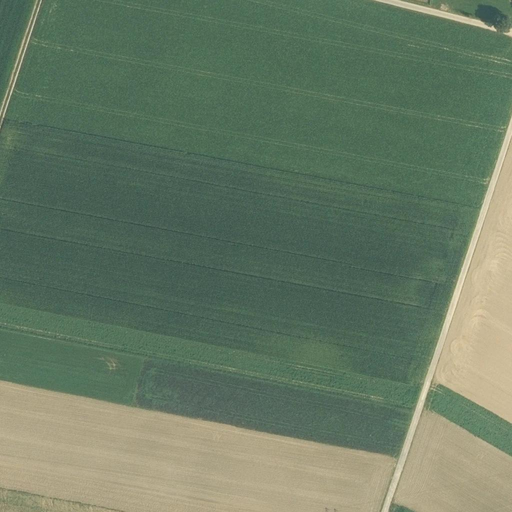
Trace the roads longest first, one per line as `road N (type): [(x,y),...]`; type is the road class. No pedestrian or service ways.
road 1 (track): [(385,511),(511,126)]
road 2 (track): [(511,32),(381,0)]
road 3 (track): [(0,116),(37,0)]
